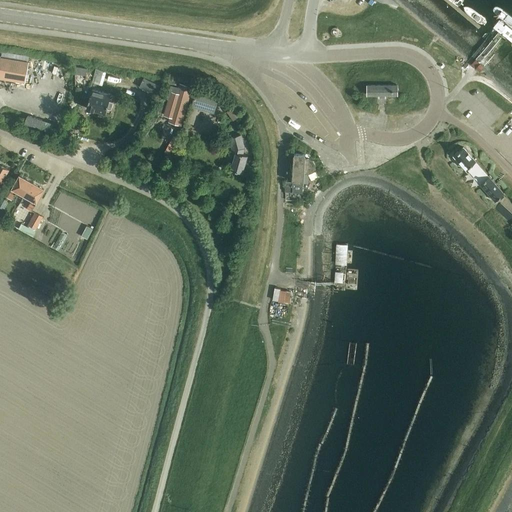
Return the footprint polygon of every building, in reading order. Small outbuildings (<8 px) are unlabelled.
[(511,0),(499,0),(486,17),(510,35),(511,32),(511,0)] [(0,56),(0,77),(25,82),(29,62),(0,56)] [(394,79),(394,68),(371,68),(371,80),(394,79)] [(170,91),(163,115),(171,117),(170,121),(180,125),(191,87),(181,84),(178,93),(170,91)] [(379,97),(385,97),(385,95),(397,95),(397,85),(367,85),(367,95),(379,95),(379,97)] [(113,101),(109,100),(110,94),(92,89),(91,95),(90,95),(88,102),(88,103),(87,108),(105,114),(107,108),(111,109),(113,101)] [(192,106),(213,112),(218,97),(196,91),(192,106)] [(228,111),(233,119),(239,114),(234,107),(228,111)] [(406,128),(408,133),(420,130),(418,124),(406,128)] [(228,168),(242,172),(247,155),(242,154),(244,148),(241,134),(228,137),(231,148),(230,151),(236,153),(233,162),(230,161),(228,168)] [(176,146),(181,139),(174,135),(170,142),(176,146)] [(454,155),(469,172),(475,168),(474,167),(476,165),(474,162),(475,161),(463,147),(454,155)] [(304,173),(308,173),(312,172),(315,168),(315,164),(313,160),(309,158),(305,158),(305,153),(294,153),(292,182),(290,182),(286,181),(285,191),(293,192),(302,192),(303,182),(304,173)] [(0,182),(1,183),(9,169),(0,163),(0,182)] [(24,195),(31,182),(19,175),(7,197),(12,199),(17,191),(24,195)] [(480,183),(495,201),(504,193),(489,176),(480,183)] [(31,182),(24,195),(31,199),(27,208),(32,211),(44,188),(31,182)] [(42,216),(35,212),(28,224),(35,228),(42,216)] [(93,229),(87,226),(82,235),(88,238),(93,229)] [(279,300),(295,302),(297,290),(280,288),(279,300)]
